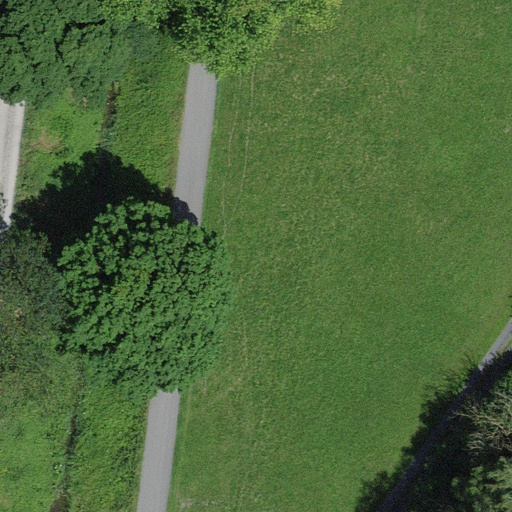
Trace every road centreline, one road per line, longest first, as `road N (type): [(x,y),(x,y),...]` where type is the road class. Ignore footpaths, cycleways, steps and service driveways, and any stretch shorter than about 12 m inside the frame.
road 1 (track): [(213,0),(160,511)]
road 2 (track): [(0,294),(35,0)]
road 3 (track): [(401,511),(511,357)]
